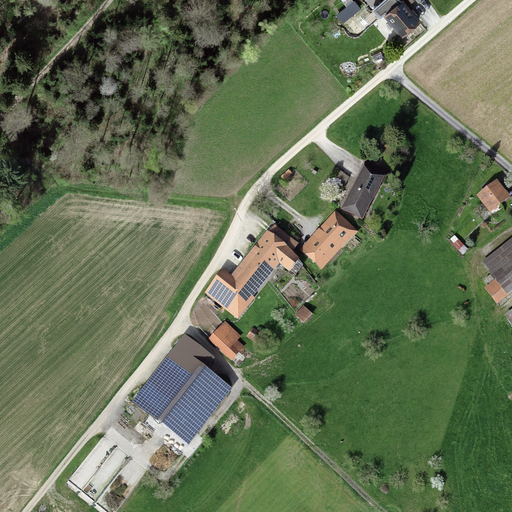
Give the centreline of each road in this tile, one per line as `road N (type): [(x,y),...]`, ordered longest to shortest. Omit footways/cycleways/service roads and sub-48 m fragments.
road 1 (track): [(474,0),(251,192),(205,276),(25,511)]
road 2 (track): [(176,317),(386,511)]
road 3 (track): [(0,130),(110,0)]
road 4 (track): [(391,70),(511,164)]
